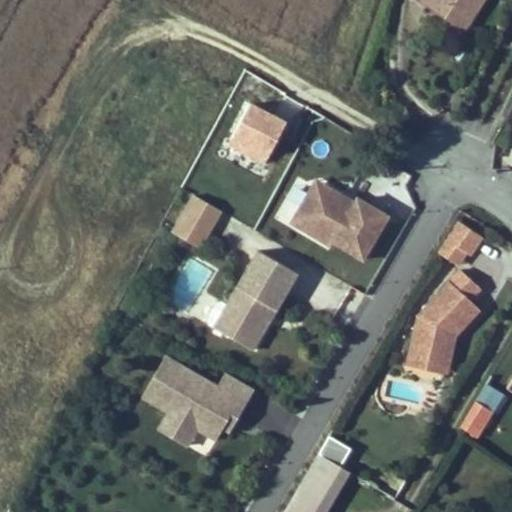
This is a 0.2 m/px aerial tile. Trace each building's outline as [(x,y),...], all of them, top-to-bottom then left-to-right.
[(415,0),(443,17),(452,4),(468,15),(477,0),(415,0)] [(464,31),(483,0),(477,0),(468,15),(452,4),(443,17),(464,31)] [(267,175),(288,122),(244,105),(223,158),(267,175)] [(363,259),(388,216),(357,198),(355,202),(351,209),(342,204),(338,193),(316,180),(296,214),(316,226),(311,235),(331,246),(333,242),(363,259)] [(351,209),(355,202),(338,193),(342,204),(351,209)] [(221,210),(195,195),(181,219),(207,235),(221,210)] [(316,226),(296,214),(291,223),(311,235),(316,226)] [(207,235),(181,219),(173,233),(199,248),(207,235)] [(470,255),(482,237),(459,221),(447,239),(466,252),(470,255)] [(457,265),(466,252),(447,239),(438,252),(457,265)] [(273,314),(297,272),(257,249),(225,303),(222,301),(216,303),(207,318),(209,324),(252,350),(269,321),(265,318),(269,311),(273,314)] [(456,336),(480,309),(470,300),(481,288),(460,270),(418,316),(409,357),(442,365),(449,337),(453,332),(456,336)] [(269,321),(273,314),(269,311),(265,318),(269,321)] [(442,365),(409,357),(407,363),(447,372),(456,336),(453,332),(449,337),(442,365)] [(238,418),(254,391),(225,374),(218,386),(166,356),(142,397),(169,412),(165,418),(194,435),(197,429),(216,440),(227,422),(221,419),(226,410),(238,418)] [(476,437),(492,411),(476,401),(460,428),(476,437)] [(230,432),(238,418),(226,410),(221,419),(227,422),(223,428),(230,432)] [(194,435),(165,418),(159,429),(188,446),(194,435)] [(314,511),(342,466),(319,453),(284,511),(314,511)] [(393,492),(400,479),(386,471),(379,484),(393,492)]
